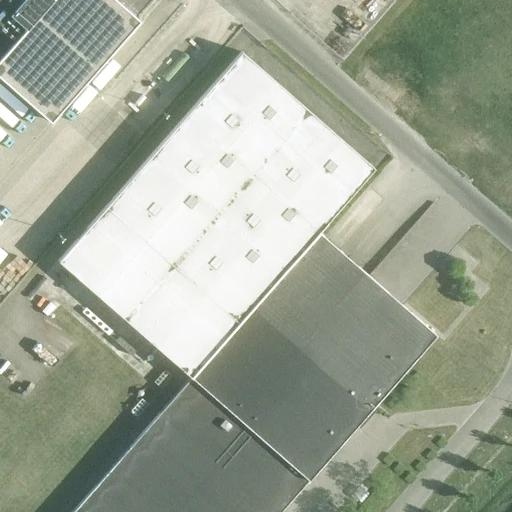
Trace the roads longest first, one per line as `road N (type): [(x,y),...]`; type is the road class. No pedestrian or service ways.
road 1 (unclassified): [(237,0),(511,231)]
road 2 (unclassified): [(406,511),(511,392)]
